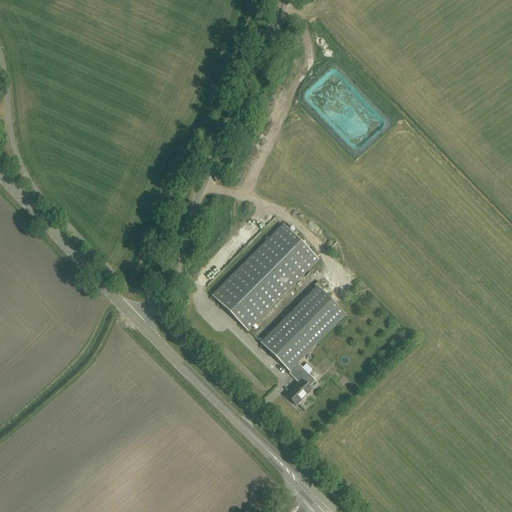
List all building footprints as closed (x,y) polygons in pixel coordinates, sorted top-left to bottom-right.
[(318,261),(283,225),(212,297),(247,332),(318,261)] [(220,274),(237,257),(231,251),(235,247),(230,243),(210,263),(220,274)] [(328,277),(324,285),(333,289),(337,281),(328,277)] [(345,316),(316,287),(261,344),(290,374),(289,374),(298,383),(294,386),(295,387),(286,396),(296,407),(312,391),(308,387),(314,381),(298,366),(297,364),(302,359),(345,316)] [(308,398),(302,406),(308,410),(313,402),(308,398)]
